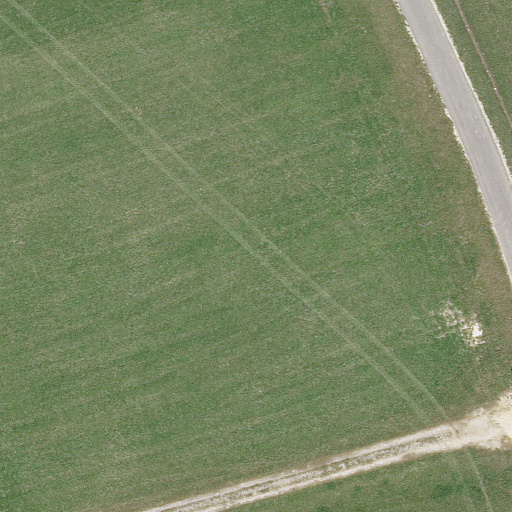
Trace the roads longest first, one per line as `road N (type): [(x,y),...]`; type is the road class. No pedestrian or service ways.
road 1 (track): [(209,511),(511,434)]
road 2 (track): [(511,256),(404,0)]
